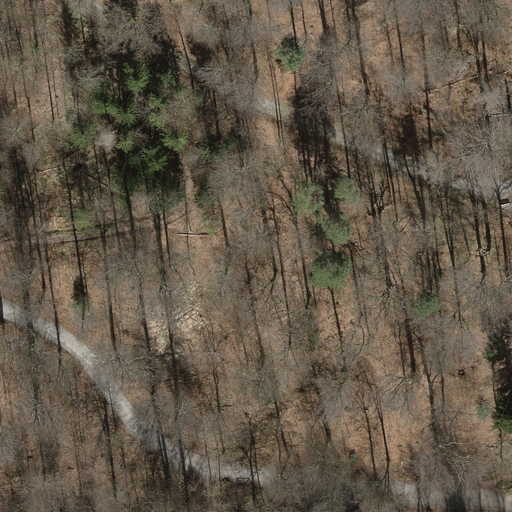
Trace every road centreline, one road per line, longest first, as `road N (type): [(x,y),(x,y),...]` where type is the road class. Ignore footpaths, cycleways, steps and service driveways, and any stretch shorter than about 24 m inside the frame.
road 1 (track): [(511,182),(469,185),(426,173),(203,73),(78,0)]
road 2 (track): [(0,307),(73,344),(128,416),(170,452),(219,471),(336,488)]
